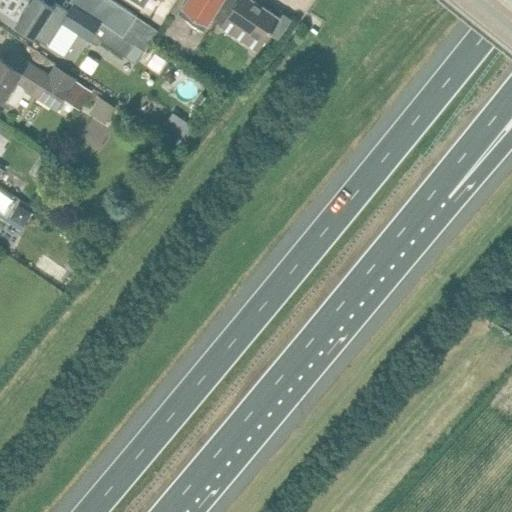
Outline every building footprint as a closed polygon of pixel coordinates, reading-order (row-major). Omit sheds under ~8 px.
[(127,39),(73,4),(68,12),(56,3),(53,7),(41,0),(31,0),(16,25),(48,45),(57,32),(63,23),(91,42),(96,35),(119,50),(127,39)] [(136,45),(147,27),(135,19),(137,17),(111,0),(70,0),(70,1),(73,4),(127,39),(136,45)] [(217,21),(231,0),(187,0),(183,6),(185,7),(181,12),(204,28),(211,17),(217,21)] [(231,0),(217,21),(221,24),(220,25),(258,50),(265,40),(269,33),(279,18),(252,0),(231,0)] [(14,67),(0,58),(0,99),(3,101),(15,82),(26,89),(24,91),(55,111),(75,81),(55,68),(49,76),(20,57),(14,67)] [(105,123),(115,108),(99,97),(89,113),(105,123)] [(169,133),(194,144),(203,121),(178,110),(169,133)] [(24,225),(32,213),(20,205),(13,218),(24,225)]
